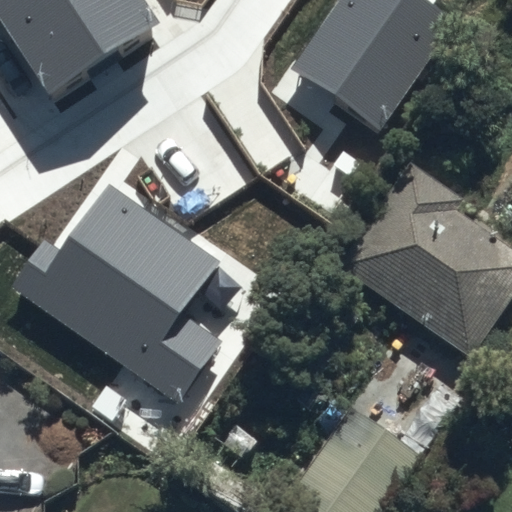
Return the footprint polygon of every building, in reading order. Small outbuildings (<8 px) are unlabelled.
[(126,0),(0,0),(0,24),(52,104),(152,39),(126,0)] [(454,21),(424,0),(337,0),(290,69),(380,129),(454,21)] [(0,220),(29,190),(0,163),(0,220)] [(218,261),(107,186),(62,252),(44,239),(9,289),(180,405),(223,341),(182,314),(218,261)] [(348,281),(475,373),(511,322),(511,262),(414,191),(348,281)] [(286,511),(398,511),(428,471),(355,418),(286,511)]
